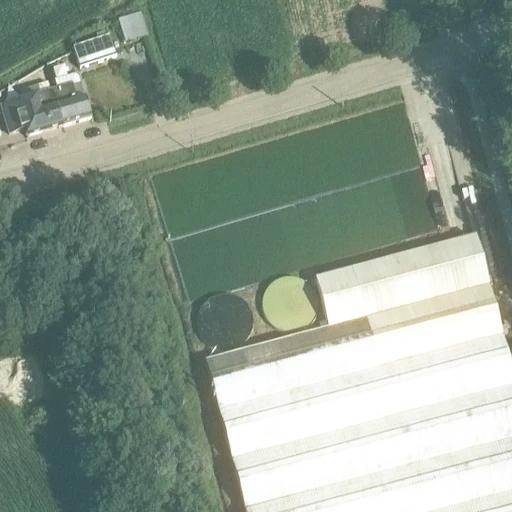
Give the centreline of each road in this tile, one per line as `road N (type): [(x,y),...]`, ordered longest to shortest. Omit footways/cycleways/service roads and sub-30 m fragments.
road 1 (tertiary): [(468,47),(0,188)]
road 2 (unclassified): [(468,47),(511,221)]
